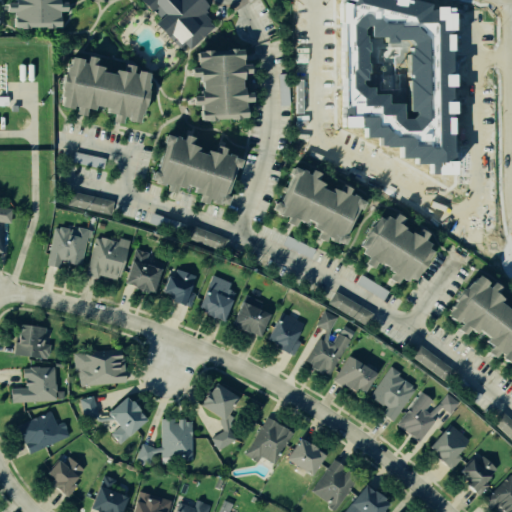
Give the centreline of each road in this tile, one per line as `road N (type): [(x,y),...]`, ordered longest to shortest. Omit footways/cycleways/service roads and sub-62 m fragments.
road 1 (residential): [(448,511),(308,403),(178,340),(0,294)]
road 2 (residential): [(511,409),(352,291),(242,235),(68,182)]
road 3 (residential): [(237,234),(269,127),(259,42)]
